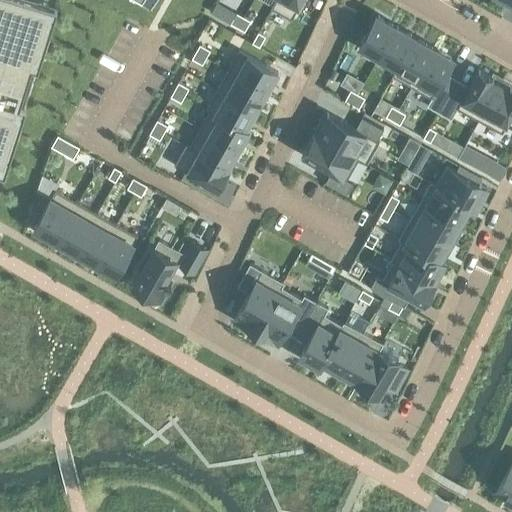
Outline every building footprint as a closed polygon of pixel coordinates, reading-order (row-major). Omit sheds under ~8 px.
[(0,0),(0,163),(6,165),(25,105),(37,67),(56,7),(33,0),(0,0)] [(281,0),(314,18),(322,0),(281,0)] [(237,12),(231,23),(238,27),(244,17),(237,12)] [(377,15),(359,45),(379,56),(397,26),(377,15)] [(244,17),(238,27),(245,31),(251,20),(244,17)] [(397,26),(379,56),(398,67),(415,36),(397,26)] [(259,32),(253,42),(260,46),(266,36),(259,32)] [(398,67),(393,75),(412,86),(434,47),(415,36),(398,67)] [(200,44),(196,51),(207,57),(211,50),(200,44)] [(434,47),(412,86),(443,104),(458,78),(446,71),(454,58),(434,47)] [(240,50),(228,70),(267,92),(278,72),(240,50)] [(196,51),(192,58),(203,64),(207,57),(196,51)] [(443,104),(439,112),(450,118),(457,107),(479,120),(501,81),(479,68),(469,84),(458,78),(443,104)] [(228,70),(218,88),(257,110),(267,92),(228,70)] [(511,86),(501,81),(479,120),(502,133),(511,115),(511,86)] [(179,82),(175,89),(185,95),(189,88),(179,82)] [(218,88),(207,107),(211,110),(246,129),(257,110),(218,88)] [(175,89),(171,96),(182,102),(185,95),(175,89)] [(351,90),(345,100),(352,104),(358,93),(351,90)] [(358,93),(352,104),(359,108),(365,97),(358,93)] [(392,105),(386,116),(393,120),(399,109),(392,105)] [(399,109),(393,120),(400,124),(406,113),(399,109)] [(211,110),(200,128),(239,150),(250,132),(246,129),(211,110)] [(327,111),(315,133),(359,158),(367,162),(379,141),(378,140),(384,129),(362,116),(356,127),(327,111)] [(158,119),(154,126),(164,132),(168,125),(158,119)] [(154,126),(150,133),(160,139),(164,132),(154,126)] [(430,127),(423,138),(431,141),(437,131),(430,127)] [(200,128),(190,146),(229,169),(239,150),(200,128)] [(315,133),(303,155),(332,171),(325,182),(347,194),(353,183),(347,179),(359,158),(315,133)] [(58,134),(52,146),(73,158),(80,147),(58,134)] [(410,137),(398,158),(409,164),(421,143),(410,137)] [(409,164),(407,168),(415,172),(417,173),(430,149),(421,143),(409,164)] [(186,144),(175,164),(218,189),(229,169),(190,146),(186,144)] [(464,147),(458,157),(466,161),(472,151),(464,147)] [(485,158),(479,169),(493,177),(499,166),(485,158)] [(447,164),(436,184),(471,203),(476,206),(483,194),(487,187),(480,183),(483,178),(460,165),(457,170),(453,168),(447,164)] [(115,167),(109,177),(116,181),(122,171),(115,167)] [(407,168),(401,178),(409,183),(415,172),(407,168)] [(134,177),(128,188),(134,192),(140,181),(134,177)] [(140,181),(134,192),(141,196),(147,185),(140,181)] [(431,181),(420,200),(460,222),(471,203),(436,184),(431,181)] [(56,189),(34,228),(57,241),(79,202),(56,189)] [(392,194),(386,205),(393,210),(399,199),(392,194)] [(420,200),(410,219),(449,241),(460,222),(420,200)] [(79,202),(57,241),(76,252),(98,213),(79,202)] [(386,205),(380,216),(387,220),(393,210),(386,205)] [(98,213),(76,252),(94,262),(116,223),(98,213)] [(410,219),(399,238),(402,239),(439,260),(449,241),(410,219)] [(116,223),(94,262),(116,275),(138,236),(116,223)] [(371,232),(365,243),(372,247),(378,236),(371,232)] [(159,238),(133,284),(161,300),(172,282),(166,279),(176,261),(180,263),(194,271),(207,249),(193,241),(186,253),(159,238)] [(402,239),(391,258),(393,259),(435,283),(446,264),(439,260),(402,239)] [(377,275),(371,287),(396,301),(402,290),(424,302),(435,283),(393,259),(383,278),(377,275)] [(249,291),(236,316),(248,323),(247,325),(256,330),(281,286),(283,282),(250,263),(238,285),(249,291)] [(324,268),(322,272),(329,276),(333,267),(327,264),(324,268)] [(281,286),(256,330),(265,335),(267,333),(279,340),(293,316),(304,322),(316,300),(304,294),(302,298),(281,286)] [(363,289),(359,297),(369,303),(374,295),(363,289)] [(393,299),(388,307),(399,313),(403,305),(393,299)] [(315,328),(300,355),(319,365),(322,361),(343,324),(325,314),(329,307),(316,300),(304,322),(315,328)] [(343,324),(322,361),(341,371),(363,331),(344,321),(343,324)] [(363,331),(341,371),(360,382),(379,349),(383,343),(363,331)] [(360,382),(359,384),(379,395),(385,384),(396,390),(408,368),(406,367),(406,366),(398,361),(399,360),(397,359),(379,349),(360,382)] [(511,462),(496,492),(511,501),(511,462)]
